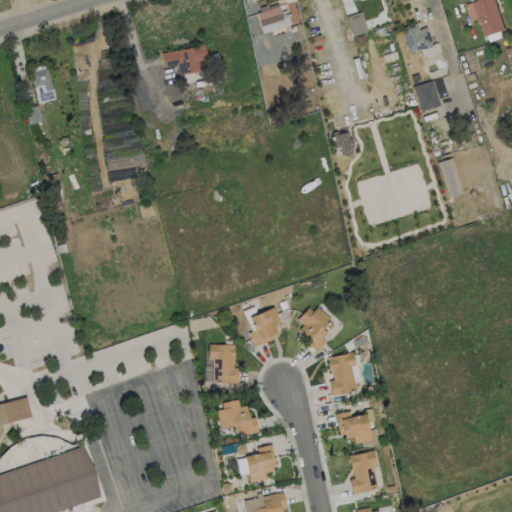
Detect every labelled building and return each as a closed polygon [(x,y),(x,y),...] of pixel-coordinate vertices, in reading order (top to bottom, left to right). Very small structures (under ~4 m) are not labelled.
[(495,0),(505,30),(485,37),(473,2),(478,1),(477,0),(495,0)] [(282,19),(260,26),(257,13),(270,9),(269,5),(277,3),(282,19)] [(368,32),(352,37),(346,17),(361,12),(368,32)] [(417,23),(419,31),(422,30),(421,29),(426,27),(432,47),(423,50),(423,49),(409,53),(402,28),(417,23)] [(502,39),(490,42),(488,36),(500,32),(502,39)] [(322,43),(313,45),(311,37),(320,35),(322,43)] [(366,43),(360,45),(357,37),(363,35),(366,43)] [(201,62),(203,71),(180,76),(177,65),(165,68),(162,54),(204,44),(208,61),(201,62)] [(498,55),(493,57),(490,46),(495,44),(498,55)] [(47,68),(53,90),(44,92),(43,86),(34,88),(30,72),(47,68)] [(477,79),(469,82),(467,76),(475,73),(477,79)] [(440,106),(421,112),(413,87),(432,81),(440,106)] [(511,86),(507,97),(503,95),(507,85),(511,86)] [(42,122),(29,125),(25,109),(38,105),(42,122)] [(331,148),(338,147),(339,154),(350,153),(349,132),(330,133),(331,148)] [(67,145),(64,146),(61,145),(60,142),(61,139),(64,138),(66,138),(68,142),(67,145)] [(461,193),(451,157),(436,162),(447,197),(461,193)] [(323,159),(323,160),(325,159),(326,168),(324,168),(316,170),(314,160),(323,159)] [(51,172),(43,174),(41,168),(50,166),(51,172)] [(59,184),(46,187),(44,177),(57,174),(59,184)] [(66,252),(59,254),(57,246),(64,244),(66,252)] [(307,287),(301,289),(299,284),(306,281),(307,287)] [(288,308),(282,310),(279,303),(285,300),(288,308)] [(317,307),(331,320),(329,322),(333,325),(329,330),(325,327),(322,330),(327,334),(321,339),(325,343),(316,353),(305,343),(308,339),(299,330),(303,325),(297,320),(308,308),(313,312),(317,307)] [(273,308),(280,323),(274,326),(277,333),(272,335),(274,339),(254,348),(248,333),(254,331),(249,318),(257,314),(256,313),(264,310),(264,311),(273,308)] [(366,341),(355,348),(352,342),(363,335),(366,341)] [(234,345),(234,361),(233,361),(233,368),(238,368),(238,370),(238,383),(237,383),(237,384),(230,384),(230,383),(217,383),(212,383),(212,360),(208,360),(208,345),(214,345),(234,345)] [(351,367),(357,391),(354,392),(353,391),(339,394),(340,395),(332,397),(328,382),(333,381),(332,373),(331,373),(327,358),(352,352),(355,366),(351,367)] [(0,404),(25,398),(31,417),(1,425),(3,432),(0,436),(0,404)] [(238,400),(239,407),(246,406),(247,413),(248,413),(249,419),(254,418),(254,419),(255,418),(257,431),(257,433),(243,436),(242,431),(234,432),(233,427),(221,429),(217,411),(223,410),(221,404),(238,400)] [(350,411),(352,417),(365,414),(367,423),(368,423),(370,430),(375,429),(378,444),(363,447),(362,442),(354,444),(352,438),(344,439),(343,434),(339,435),(335,414),(350,411)] [(265,473),(266,480),(249,483),(247,474),(246,474),(244,466),(246,466),(244,457),(257,454),(256,448),(271,445),(276,466),(271,467),(272,472),(265,473)] [(98,498),(56,511),(0,511),(0,475),(81,447),(98,498)] [(372,466),(377,489),(360,493),(352,495),(349,480),(354,479),(352,471),(351,472),(348,456),(373,450),(376,465),(372,466)] [(251,511),(264,508),(262,502),(270,500),(269,495),(283,492),(286,507),(281,508),(281,511),(251,511)]
